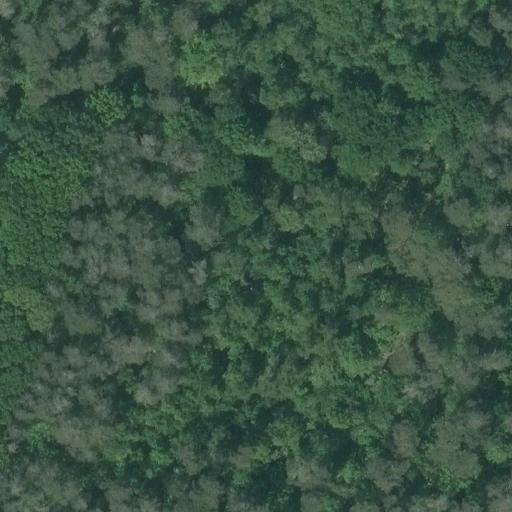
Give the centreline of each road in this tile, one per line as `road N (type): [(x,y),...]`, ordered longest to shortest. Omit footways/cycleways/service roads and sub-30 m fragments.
road 1 (track): [(511,200),(89,117)]
road 2 (track): [(0,407),(89,117)]
road 3 (track): [(89,117),(122,0)]
